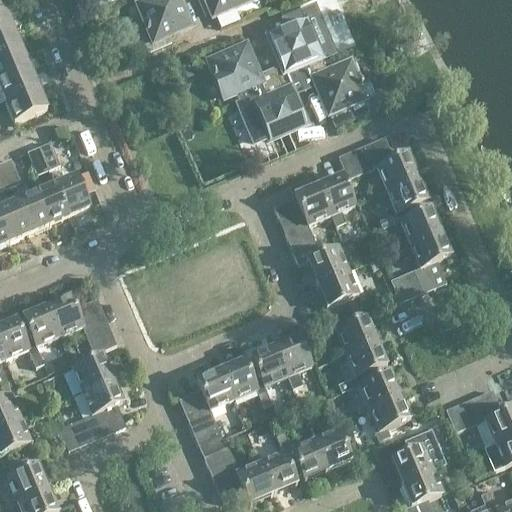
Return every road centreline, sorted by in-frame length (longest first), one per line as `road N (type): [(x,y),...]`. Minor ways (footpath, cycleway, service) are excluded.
road 1 (residential): [(485,294),(416,136),(388,123),(246,189)]
road 2 (residential): [(151,377),(298,312),(246,189)]
road 3 (residential): [(90,111),(101,90),(250,25)]
road 4 (residential): [(96,511),(85,488),(98,459),(171,424)]
road 5 (residential): [(151,377),(95,255)]
road 6 (residential): [(140,234),(90,111)]
